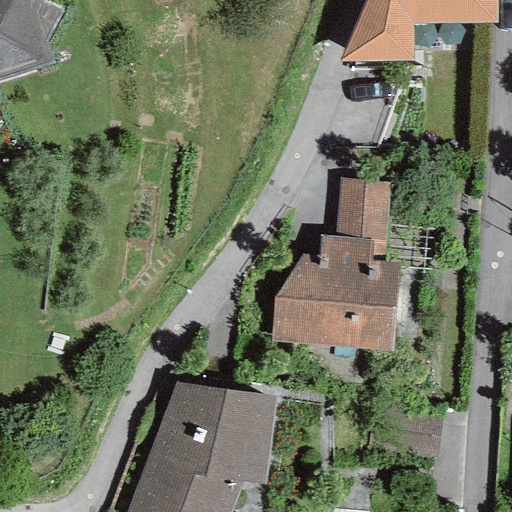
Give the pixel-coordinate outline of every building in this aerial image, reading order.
[(0,0),(0,78),(52,62),(44,41),(63,10),(41,0),(0,0)] [(365,0),(340,62),(411,60),(410,23),(496,23),(496,0),(365,0)] [(383,241),(388,182),(340,178),(335,237),(383,241)] [(273,297),(270,342),(393,350),(398,264),(383,262),(383,241),(335,237),(320,237),(319,255),(301,255),(273,297)] [(176,381),(126,511),(229,511),(240,483),(263,485),(273,397),(176,381)]
